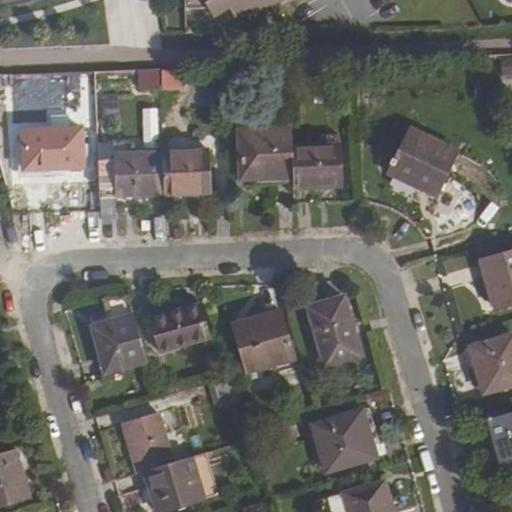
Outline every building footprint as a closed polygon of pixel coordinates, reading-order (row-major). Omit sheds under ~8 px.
[(184,0),(184,9),(249,8),(255,16),(281,0),(184,0)] [(183,70),(159,71),(160,87),(184,86),(183,70)] [(159,71),(138,72),(139,88),(160,87),(159,71)] [(22,129),(23,170),(83,168),(82,128),(22,129)] [(239,131),(240,179),(294,177),(292,146),(292,128),(239,131)] [(387,174),(436,197),(458,151),(409,128),(387,174)] [(99,197),(164,195),(162,151),(119,153),(119,143),(97,143),(99,197)] [(339,144),(292,146),(294,177),(294,189),(341,186),(339,144)] [(164,195),(211,192),(208,149),(162,151),(164,195)] [(511,304),(511,251),(486,259),(494,286),(489,287),(495,309),(511,304)] [(105,373),(144,361),(143,357),(132,324),(130,315),(124,296),(101,299),(107,321),(91,326),(105,373)] [(324,364),(361,354),(344,296),(308,307),(324,364)] [(201,304),(132,324),(143,357),(211,337),(201,304)] [(233,325),(247,372),(295,358),(281,311),(233,325)] [(511,334),(470,347),(484,394),(511,385),(511,334)] [(212,383),(220,408),(240,402),(233,377),(212,383)] [(313,424),(327,471),(375,457),(361,410),(313,424)] [(511,412),(486,420),(499,467),(511,463),(511,412)] [(136,473),(143,471),(174,462),(159,414),(122,425),(136,473)] [(0,507),(31,499),(16,449),(0,453),(0,507)] [(206,453),(192,457),(205,500),(219,496),(206,453)] [(192,457),(174,462),(143,471),(155,511),(166,511),(205,500),(192,457)] [(343,494),(349,511),(393,511),(384,482),(343,494)]
